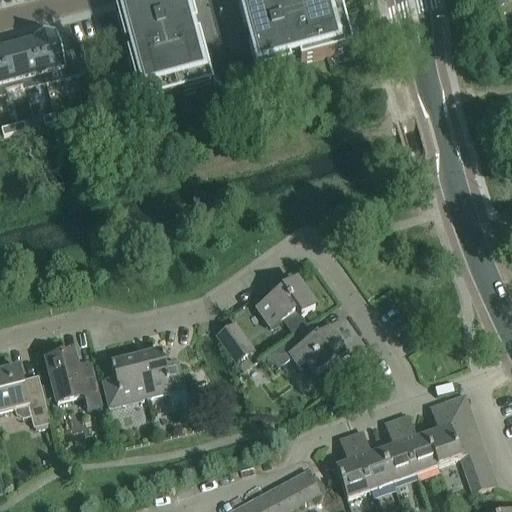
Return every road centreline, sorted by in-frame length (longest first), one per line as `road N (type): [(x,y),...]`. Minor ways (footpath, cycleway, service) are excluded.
road 1 (residential): [(417,403),(308,238),(286,260),(175,319),(83,316),(0,338)]
road 2 (tertiary): [(511,313),(477,242),(409,0)]
road 3 (residential): [(417,403),(348,425),(300,447),(295,462),(184,507)]
